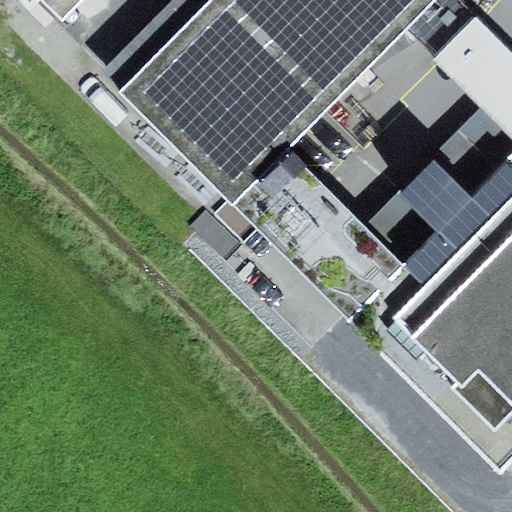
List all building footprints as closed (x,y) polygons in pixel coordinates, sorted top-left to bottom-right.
[(51,0),(73,20),(91,0),(51,0)] [(176,0),(102,75),(123,96),(219,0),(176,0)] [(219,0),(123,96),(237,209),(444,0),(219,0)] [(407,262),(345,325),(501,477),(511,465),(511,57),(473,20),(434,60),(483,110),(511,137),(511,160),(473,201),(433,162),(401,197),(437,232),(407,262)] [(511,137),(483,110),(433,162),(473,201),(511,160),(511,137)] [(437,232),(401,197),(371,226),(407,262),(437,232)]
